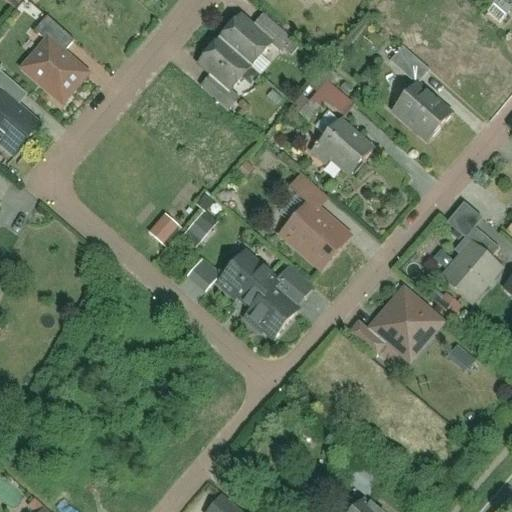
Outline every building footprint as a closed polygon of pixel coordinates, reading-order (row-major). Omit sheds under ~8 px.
[(0,0),(0,5),(11,13),(20,0),(0,0)] [(289,0),(300,11),(310,0),(289,0)] [(511,0),(495,0),(489,8),(511,24),(511,0)] [(228,16),(188,70),(227,99),(267,45),(228,16)] [(70,43),(42,21),(32,33),(61,55),(70,43)] [(43,44),(17,75),(58,109),(84,78),(43,44)] [(386,62),(411,85),(422,73),(396,51),(386,62)] [(0,84),(0,148),(14,160),(37,131),(11,110),(19,100),(0,84)] [(357,118),(324,88),(313,100),(345,130),(357,118)] [(412,94),(389,121),(426,151),(448,124),(412,94)] [(335,126),(310,156),(343,183),(367,153),(335,126)] [(323,201),(296,182),(288,194),(314,213),(323,201)] [(302,208),(274,242),(316,277),(344,244),(302,208)] [(458,209),(444,225),(461,240),(475,224),(458,209)] [(161,218),(144,237),(158,249),(175,230),(161,218)] [(195,224),(185,237),(200,248),(210,235),(195,224)] [(436,284),(466,309),(497,270),(467,246),(436,284)] [(239,254),(211,287),(239,311),(233,319),(268,345),(293,313),(264,292),(273,282),(239,254)] [(198,296),(215,281),(198,262),(181,277),(198,296)] [(511,293),(511,269),(500,285),(511,293)] [(406,360),(441,316),(393,278),(358,322),(406,360)] [(435,307),(452,317),(459,305),(442,295),(435,307)] [(460,374),(471,361),(454,346),(443,359),(460,374)] [(353,472),(342,484),(358,499),(369,487),(353,472)] [(195,510),(197,511),(243,511),(213,487),(195,510)] [(50,511),(36,500),(25,511),(50,511)] [(376,511),(365,503),(357,511),(376,511)]
